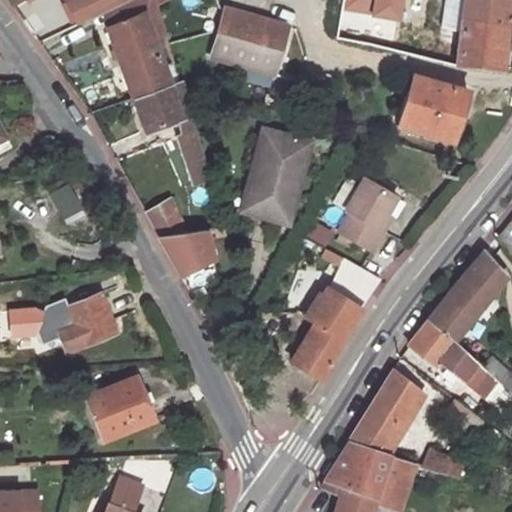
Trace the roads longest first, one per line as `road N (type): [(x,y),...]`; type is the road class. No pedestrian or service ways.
road 1 (residential): [(0,25),(115,185),(244,449),(273,487)]
road 2 (secondary): [(273,487),(382,319),(511,157)]
